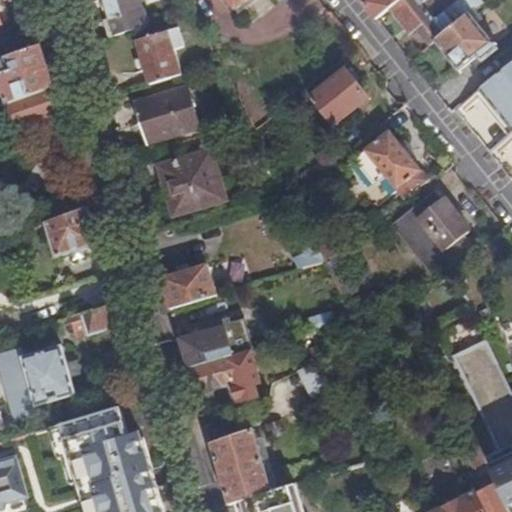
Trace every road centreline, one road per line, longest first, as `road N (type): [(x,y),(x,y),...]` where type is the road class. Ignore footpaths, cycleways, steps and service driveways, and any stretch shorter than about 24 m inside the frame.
road 1 (residential): [(204,511),(46,0)]
road 2 (residential): [(338,0),(511,210)]
